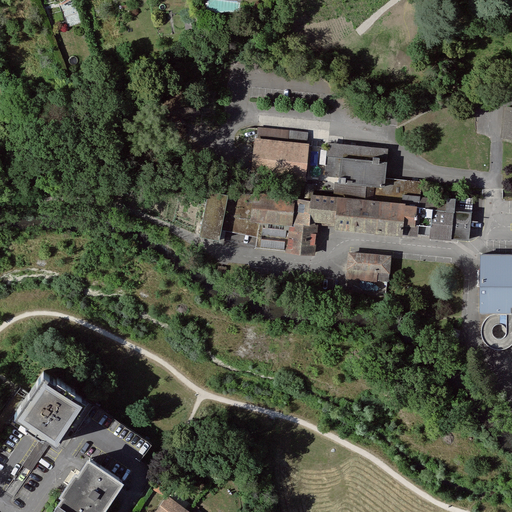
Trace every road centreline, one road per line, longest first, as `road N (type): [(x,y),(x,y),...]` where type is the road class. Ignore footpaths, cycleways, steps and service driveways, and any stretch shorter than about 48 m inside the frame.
road 1 (unclassified): [(511,226),(493,226),(468,250),(347,240),(309,264),(222,253)]
road 2 (track): [(222,253),(115,205),(0,201)]
